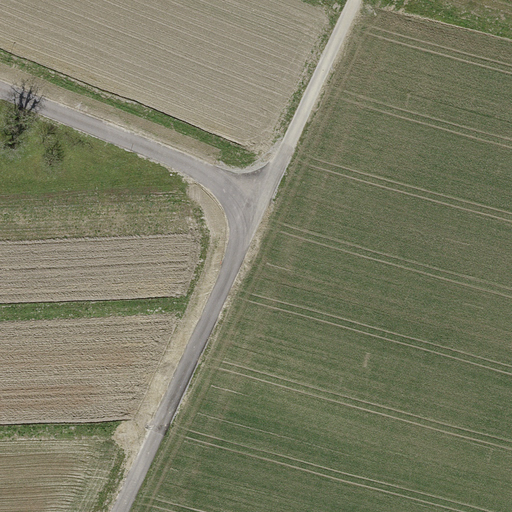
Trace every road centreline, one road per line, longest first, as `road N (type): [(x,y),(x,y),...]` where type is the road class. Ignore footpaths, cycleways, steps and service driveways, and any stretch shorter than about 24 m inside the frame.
road 1 (track): [(359,0),(121,511)]
road 2 (track): [(0,90),(266,198)]
